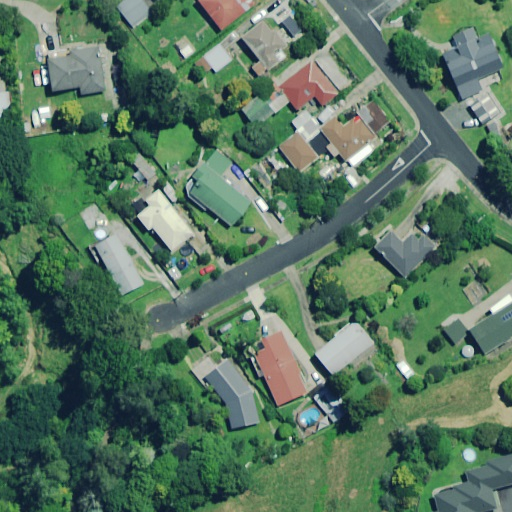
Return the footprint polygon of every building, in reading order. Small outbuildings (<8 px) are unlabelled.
[(152,14),(142,0),(126,0),(117,7),(132,29),(152,14)] [(221,32),(258,4),(254,0),(198,0),(199,1),(199,2),(221,32)] [(289,23),(281,12),(272,18),(281,29),(289,23)] [(289,55),(263,22),(241,39),(260,62),(252,68),(260,78),(289,55)] [(478,42),(472,30),(453,39),(457,48),(440,56),(462,100),(484,89),(479,79),(501,68),(486,38),(478,42)] [(195,52),(184,38),(175,45),(185,59),(195,52)] [(106,92),(100,45),(47,52),(52,92),(80,88),(81,95),(106,92)] [(232,60),(220,45),(195,65),(203,75),(212,68),(216,73),(232,60)] [(291,102),(297,111),(314,98),(321,107),(338,94),(313,61),(279,87),(273,79),(257,91),(260,95),(241,110),(257,131),(276,116),(275,114),(291,102)] [(0,94),(0,118),(10,117),(8,93),(0,94)] [(501,111),(491,95),(471,108),(480,124),(501,111)] [(312,120),(305,112),(292,124),(299,132),(312,120)] [(345,130),(335,117),(319,129),(331,145),(326,148),(334,158),(340,154),(351,169),(373,152),(367,143),(376,136),(361,117),(345,130)] [(318,158),(299,133),(278,148),(298,173),(318,158)] [(232,164),(216,151),(193,178),(199,184),(188,197),(203,211),(206,207),(231,228),(252,203),(221,176),(232,164)] [(153,164),(145,154),(133,164),(141,174),(153,164)] [(172,204),(160,190),(146,201),(151,207),(137,218),(148,231),(152,228),(172,252),(193,235),(169,207),(172,204)] [(403,244),(390,231),(373,249),(405,279),(436,247),(417,229),(403,244)] [(116,234),(105,240),(104,238),(89,247),(97,262),(101,260),(122,297),(144,284),(116,234)] [(511,337),(511,303),(469,330),(485,355),(511,337)] [(373,345),(353,320),(333,336),(335,339),(315,355),(332,377),(373,345)] [(468,334),(457,320),(443,331),(455,345),(468,334)] [(303,373),(284,331),(262,341),(266,349),(249,357),(259,379),(264,376),(279,408),(312,393),(303,373)] [(230,358),(205,378),(225,404),(232,430),(263,422),(254,386),(230,358)] [(406,361),(397,369),(413,386),(421,378),(406,361)] [(326,385),(311,399),(336,425),(351,412),(326,385)] [(511,487),(511,456),(485,465),(485,467),(465,473),(469,485),(433,495),(437,511),(491,511),(500,510),(495,492),(511,487)]
